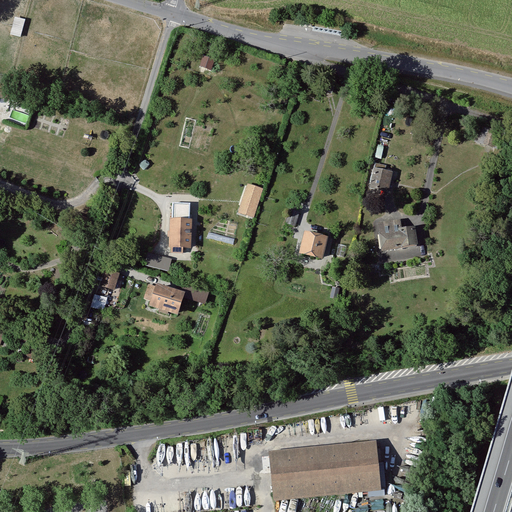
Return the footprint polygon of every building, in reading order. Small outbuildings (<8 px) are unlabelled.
[(14,34),(24,35),(26,18),(16,16),(14,34)] [(215,59),(203,55),(199,66),(211,71),(215,59)] [(336,81),(327,79),(324,89),(333,92),(336,81)] [(32,97),(17,91),(14,99),(29,104),(32,97)] [(502,133),(479,126),(475,143),(498,149),(502,133)] [(388,193),(392,173),(373,169),(369,190),(388,193)] [(263,189),(248,184),(238,213),(254,218),(263,189)] [(191,249),(192,219),(189,219),(190,205),(175,205),(175,220),(170,220),(169,248),(191,249)] [(300,211),(292,209),(288,222),(296,224),(300,211)] [(417,246),(414,228),(401,229),(400,220),(376,223),(380,251),(417,246)] [(322,259),(328,237),(305,231),(299,254),(322,259)] [(172,259),(148,253),(145,265),(169,271),(172,259)] [(118,274),(105,270),(99,287),(113,291),(118,274)] [(183,296),(184,293),(155,284),(154,287),(148,285),(143,299),(149,301),(148,307),(176,316),(183,296)] [(202,293),(185,289),(184,293),(183,296),(200,301),(202,293)] [(107,298),(95,295),(92,306),(104,310),(107,298)] [(39,350),(21,344),(18,353),(35,360),(39,350)] [(101,390),(96,384),(90,388),(95,394),(101,390)] [(375,443),(270,453),(275,505),(380,495),(375,443)]
